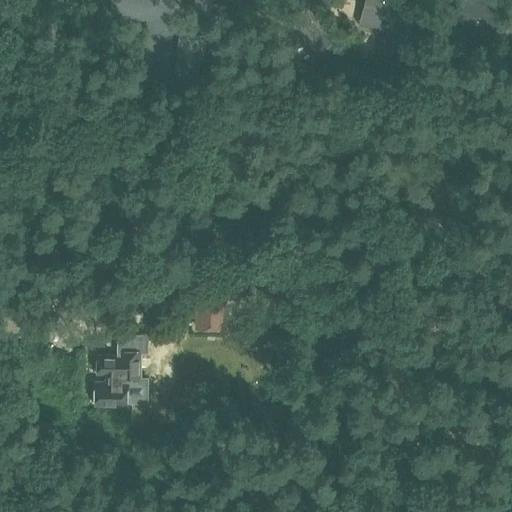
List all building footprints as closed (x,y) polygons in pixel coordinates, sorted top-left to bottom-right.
[(405,31),(412,2),(403,0),(366,0),(362,20),(405,31)] [(501,13),(477,0),(462,0),(453,18),(487,37),(501,13)] [(304,10),(290,21),(316,56),(330,46),(304,10)] [(203,60),(207,35),(180,28),(176,55),(203,60)] [(227,328),(228,298),(196,297),(195,328),(227,328)] [(95,379),(95,405),(129,405),(129,377),(141,377),(141,373),(150,373),(154,369),(154,359),(151,355),(141,355),(141,349),(121,349),(121,354),(98,353),(97,371),(110,371),(109,379),(95,379)]
